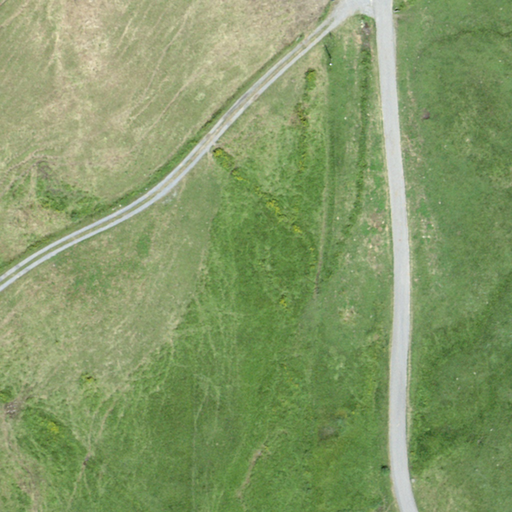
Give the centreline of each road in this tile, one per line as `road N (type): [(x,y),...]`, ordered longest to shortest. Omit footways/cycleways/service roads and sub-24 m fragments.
road 1 (unclassified): [(409,511),(398,450),(401,269),(387,0)]
road 2 (track): [(370,0),(345,10),(247,97),(172,182),(0,283)]
